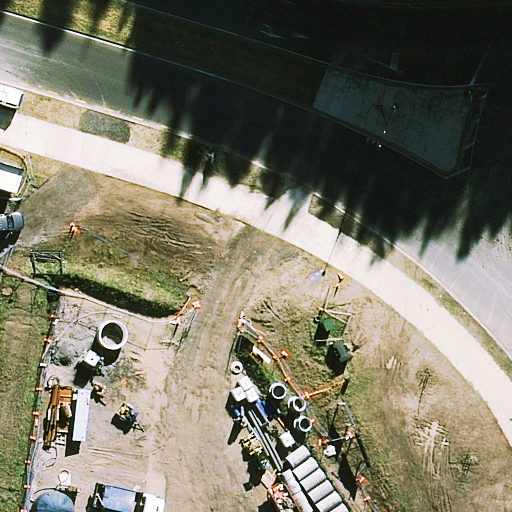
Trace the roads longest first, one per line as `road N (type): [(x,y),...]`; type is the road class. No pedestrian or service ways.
road 1 (tertiary): [(511,264),(296,139),(0,25)]
road 2 (tertiary): [(261,0),(389,38),(511,40)]
